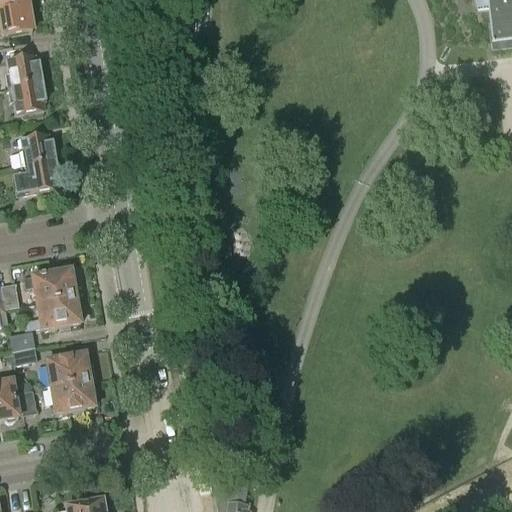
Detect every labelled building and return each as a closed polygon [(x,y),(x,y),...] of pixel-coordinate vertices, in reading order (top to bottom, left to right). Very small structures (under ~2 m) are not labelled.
[(0,0),(0,12),(29,8),(27,0),(0,0)] [(489,11),(493,49),(511,46),(511,0),(475,0),(476,13),(489,11)] [(31,20),(29,8),(0,12),(0,41),(31,36),(28,20),(31,20)] [(11,93),(42,88),(39,72),(37,72),(37,68),(35,68),(33,61),(6,65),(11,93)] [(44,103),(42,88),(11,93),(16,121),(43,116),(41,107),(43,107),(43,103),(44,103)] [(24,172),(55,166),(53,151),(51,152),(50,148),(48,148),(47,140),(20,144),(24,172)] [(58,182),(55,166),(24,172),(20,173),(22,186),(14,187),(17,202),(57,195),(55,187),(57,186),(56,183),(58,182)] [(35,310),(79,302),(76,287),(72,288),(70,275),(23,283),(25,293),(32,291),(35,310)] [(0,291),(0,293),(2,306),(4,314),(18,312),(14,290),(0,291)] [(79,302),(35,310),(37,325),(23,327),(24,335),(39,333),(40,336),(79,330),(77,316),(81,316),(79,302)] [(11,356),(33,353),(30,337),(8,340),(11,356)] [(35,366),(33,353),(11,356),(13,370),(35,366)] [(49,393),(93,385),(91,370),(86,370),(84,359),(44,366),(49,393)] [(96,400),(93,385),(49,393),(54,420),(93,413),(91,401),(96,400)] [(0,387),(0,426),(4,425),(7,428),(13,427),(15,423),(17,423),(11,386),(0,387)] [(32,396),(18,398),(21,420),(35,418),(32,396)] [(222,453),(223,464),(237,463),(236,452),(222,453)] [(223,497),(215,496),(213,496),(215,511),(248,511),(249,508),(243,507),(245,487),(237,486),(237,479),(222,477),(220,492),(223,492),(223,497)]
